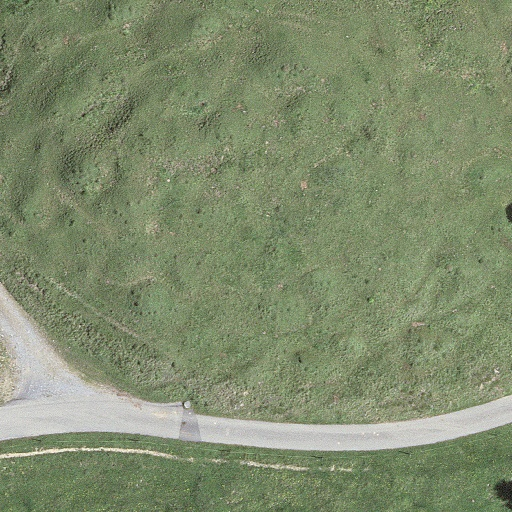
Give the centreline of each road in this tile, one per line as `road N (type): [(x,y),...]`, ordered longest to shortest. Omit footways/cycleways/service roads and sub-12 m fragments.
road 1 (unclassified): [(511,409),(415,435),(352,439),(85,417)]
road 2 (unclassified): [(85,417),(0,307)]
